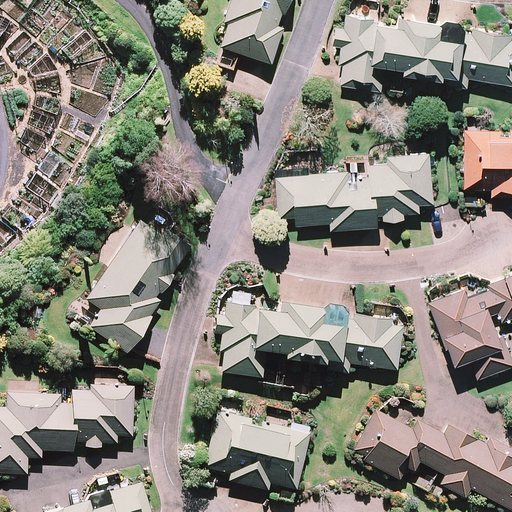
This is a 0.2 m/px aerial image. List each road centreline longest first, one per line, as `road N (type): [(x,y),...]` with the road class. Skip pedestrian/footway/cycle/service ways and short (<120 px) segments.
road 1 (residential): [(183,511),(163,465),(164,414),(192,301),(221,233)]
road 2 (residential): [(493,239),(401,266),(350,268),(221,233)]
road 3 (residential): [(221,233),(310,0)]
